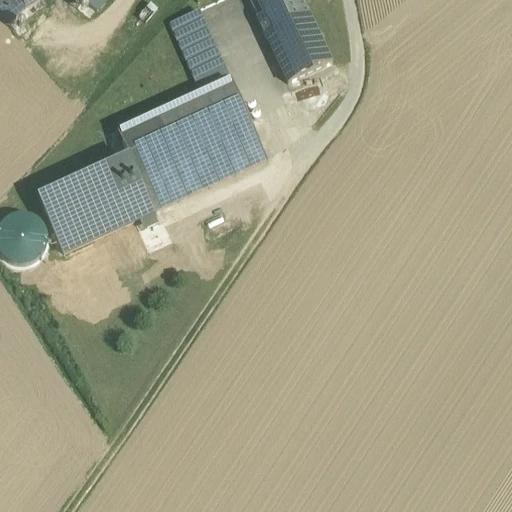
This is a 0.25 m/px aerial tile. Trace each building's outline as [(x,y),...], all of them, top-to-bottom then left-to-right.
[(39,4),(36,0),(0,0),(0,13),(10,26),(39,4)] [(292,0),(254,0),(263,17),(256,21),(256,22),(257,22),(301,2),(301,1),(294,4),(292,0)] [(301,2),(257,22),(287,86),(331,66),(301,2)] [(227,81),(197,14),(170,26),(199,93),(227,81)] [(230,84),(156,118),(177,163),(192,197),(266,163),(230,84)] [(156,118),(118,135),(129,160),(138,181),(177,163),(156,118)] [(129,160),(39,201),(64,255),(153,214),(138,181),(129,160)] [(177,163),(138,181),(153,214),(192,197),(177,163)]
